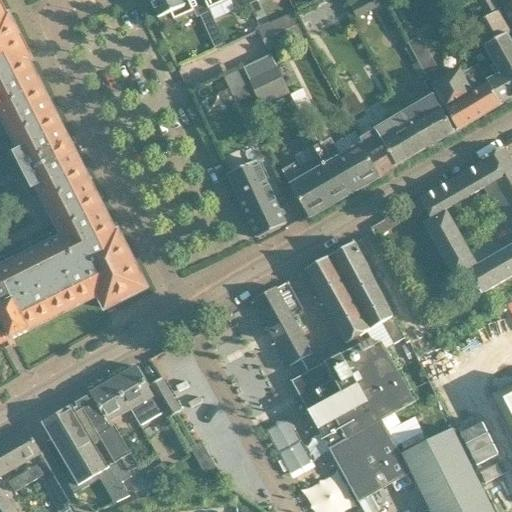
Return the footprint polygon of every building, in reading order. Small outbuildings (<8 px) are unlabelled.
[(193,11),(188,0),(149,0),(158,19),(170,13),(173,20),(193,11)] [(248,3),(246,0),(203,0),(208,11),(232,0),(233,0),(237,8),(248,3)] [(375,0),(360,0),(347,7),(354,20),(379,6),(375,0)] [(496,76),(487,81),(501,106),(502,105),(511,99),(511,42),(505,29),(507,28),(491,0),(486,0),(480,4),(489,19),(474,27),(495,66),(492,68),(496,76)] [(0,116),(17,151),(13,153),(32,191),(36,189),(57,231),(0,259),(0,270),(29,331),(99,295),(106,310),(107,309),(146,289),(118,234),(115,235),(27,61),(30,60),(9,18),(6,19),(0,6),(0,116)] [(214,22),(210,13),(201,17),(205,26),(214,22)] [(258,31),(268,51),(268,52),(269,52),(269,51),(302,37),(292,16),(258,31)] [(436,62),(418,51),(409,67),(427,78),(436,62)] [(248,77),(262,106),(289,93),(275,64),(248,77)] [(487,81),(478,65),(462,74),(461,71),(433,86),(447,113),(458,131),(501,106),(487,81)] [(228,103),(244,100),(239,71),(223,74),(228,103)] [(433,96),(404,113),(426,150),(431,147),(455,133),(433,96)] [(404,113),(361,139),(380,177),(420,153),(420,154),(426,150),(404,113)] [(329,146),(326,141),(320,131),(302,141),(314,162),(299,170),(295,163),(281,170),(291,188),(291,190),(295,198),(298,199),(309,218),(355,191),(346,175),(333,182),(319,157),(327,153),(325,149),(329,146)] [(331,138),(326,141),(329,146),(325,149),(327,153),(319,157),(333,182),(346,175),(355,191),(380,177),(361,139),(359,140),(354,133),(334,143),(331,138)] [(511,162),(504,148),(482,160),(483,162),(420,199),(371,229),(376,238),(415,215),(416,216),(426,211),(431,219),(432,219),(432,220),(424,225),(455,278),(469,271),(482,295),(511,277),(511,162)] [(256,161),(227,175),(257,238),(286,225),(256,161)] [(385,349),(403,339),(365,261),(355,243),(306,271),(316,289),(347,344),(368,333),(371,340),(292,382),(329,450),(383,421),(415,402),(385,349)] [(0,345),(3,344),(5,349),(16,344),(13,339),(29,331),(0,274),(0,345)] [(287,306),(277,289),(276,288),(254,301),(264,318),(290,367),(312,354),(287,306)] [(137,368),(114,381),(130,410),(140,427),(163,413),(167,420),(182,412),(162,379),(148,387),(137,368)] [(114,381),(92,394),(94,398),(109,422),(130,410),(114,381)] [(74,410),(73,410),(107,469),(108,468),(115,464),(121,475),(128,471),(129,473),(138,468),(131,455),(114,426),(111,428),(108,423),(109,422),(94,398),(91,400),(77,408),(74,410)] [(42,423),(42,424),(78,486),(107,469),(73,410),(71,407),(42,423)] [(385,429),(391,446),(421,437),(415,419),(385,429)] [(0,511),(16,511),(0,489),(0,477),(19,467),(22,465),(41,454),(37,446),(29,431),(27,429),(5,442),(0,444),(0,511)] [(493,511),(490,505),(469,462),(464,453),(462,450),(453,431),(452,429),(402,454),(418,485),(431,511),(493,511)] [(161,465),(149,472),(155,484),(168,476),(161,465)] [(130,486),(135,494),(135,495),(148,487),(143,478),(130,486)] [(61,489),(50,496),(59,511),(71,506),(61,489)]
